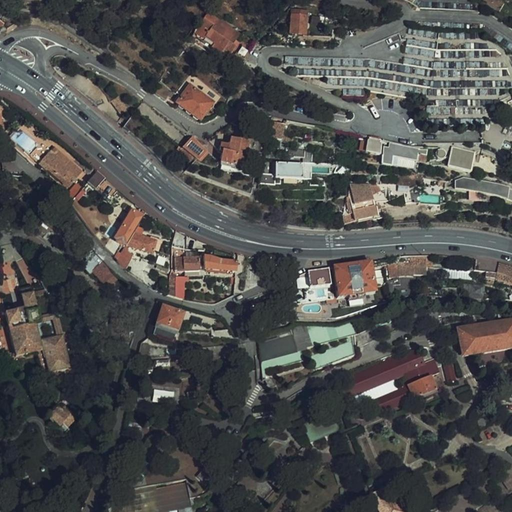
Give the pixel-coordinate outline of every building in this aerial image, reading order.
[(229,58),(235,49),(231,46),(234,42),(240,35),(208,12),(199,24),(210,31),(205,38),(213,44),(210,48),(220,54),(221,52),(229,58)] [(306,36),(308,17),(291,16),(290,35),(306,36)] [(209,49),(210,48),(213,44),(205,38),(210,31),(199,24),(191,36),(209,49)] [(170,61),(174,56),(162,47),(158,53),(170,61)] [(243,60),(236,55),(231,62),(239,67),(243,60)] [(364,94),(419,95),(419,71),(404,71),(390,71),(390,59),(286,57),(286,64),(297,64),(296,77),(331,77),(331,84),(344,85),(343,95),(364,95),(364,94)] [(191,85),(178,103),(200,120),(214,103),(191,85)] [(113,100),(122,114),(127,110),(117,97),(113,100)] [(50,136),(33,122),(28,129),(44,142),(50,136)] [(285,125),(272,122),(269,139),(282,141),(285,125)] [(232,169),(250,172),(253,160),(246,158),(249,136),(242,134),(240,140),(230,139),(229,146),(221,144),(219,152),(222,152),(220,164),(233,166),(232,169)] [(382,141),(370,138),(365,153),(380,156),(382,143),(381,143),(382,141)] [(19,148),(32,160),(40,151),(26,139),(19,148)] [(207,154),(190,139),(182,148),(199,164),(207,154)] [(418,163),(420,152),(394,146),(393,150),(385,148),(381,166),(391,168),(393,158),(418,163)] [(443,149),(441,149),(439,149),(436,152),(435,157),(439,160),(444,160),(446,156),(446,152),(443,149)] [(475,155),(453,149),(448,167),(470,173),(475,155)] [(304,158),(304,151),(294,150),(294,157),(304,158)] [(36,161),(41,165),(49,157),(45,153),(36,161)] [(496,161),(482,156),(477,169),(500,177),(504,167),(495,164),(496,161)] [(41,165),(68,189),(73,184),(76,180),(49,157),(41,165)] [(276,175),(275,178),(302,180),(302,178),(311,179),(311,172),(331,172),(331,164),(306,163),(305,166),(302,166),(302,165),(276,163),(276,175)] [(261,174),(259,184),(275,185),(275,178),(276,175),(261,174)] [(104,181),(97,175),(88,186),(96,192),(104,181)] [(415,177),(398,176),(398,186),(414,187),(415,177)] [(465,190),(466,179),(457,182),(455,190),(465,190)] [(510,189),(466,179),(465,190),(473,192),(482,194),(508,200),(510,189)] [(118,193),(104,181),(96,192),(109,203),(118,193)] [(68,189),(63,195),(71,205),(82,193),(73,184),(68,189)] [(344,217),(352,215),(353,222),(376,218),(371,192),(370,188),(348,192),(344,217)] [(480,202),(482,194),(473,192),(471,200),(480,202)] [(115,239),(126,246),(132,235),(143,217),(132,210),(115,239)] [(353,222),(352,215),(344,217),(345,225),(353,222)] [(118,263),(127,271),(134,257),(127,252),(130,247),(151,254),(153,249),(156,242),(153,241),(132,235),(126,246),(118,263)] [(156,242),(153,249),(159,251),(161,240),(154,238),(153,241),(156,242)] [(183,257),(184,272),(198,271),(198,256),(187,257),(183,257)] [(204,270),(236,272),(237,262),(220,261),(210,256),(204,256),(204,270)] [(175,277),(183,277),(184,272),(183,257),(176,257),(176,271),(175,277)] [(110,270),(99,258),(90,268),(94,271),(92,273),(105,285),(116,274),(110,270)] [(396,263),(389,265),(390,277),(413,277),(414,275),(426,275),(428,259),(413,258),(413,263),(396,263)] [(374,293),(370,263),(334,267),(338,298),(374,293)] [(511,269),(500,265),(495,279),(504,283),(511,286),(511,269)] [(328,269),(308,271),(309,287),(330,285),(328,269)] [(183,277),(175,277),(175,289),(174,297),(179,299),(182,300),(182,281),(184,281),(184,277),(183,277)] [(70,368),(61,336),(56,337),(52,320),(41,323),(39,319),(54,315),(51,300),(35,304),(33,294),(21,297),(23,309),(18,311),(18,313),(5,316),(15,358),(36,353),(42,351),(49,373),(55,372),(70,368)] [(173,342),(183,314),(164,306),(153,335),(173,342)] [(393,311),(373,319),(375,327),(396,320),(393,311)] [(61,336),(56,314),(54,315),(39,319),(41,323),(52,320),(56,337),(61,336)] [(129,321),(112,321),(112,344),(129,344),(129,321)] [(355,333),(352,321),(342,325),(315,324),(276,330),(262,338),(259,344),(261,363),(280,358),(283,366),(302,361),(298,347),(355,333)] [(511,321),(460,331),(464,354),(511,346),(511,321)] [(371,329),(355,335),(357,348),(375,340),(371,329)] [(195,345),(195,352),(196,365),(238,358),(238,350),(246,350),(246,343),(195,345)] [(142,345),(141,351),(140,358),(150,360),(176,355),(176,349),(142,345)] [(413,399),(437,389),(431,376),(440,373),(434,358),(424,363),(418,347),(338,378),(347,399),(377,387),(381,396),(398,389),(395,381),(404,377),(408,385),(413,399)] [(42,351),(36,353),(44,378),(56,375),(55,372),(49,373),(42,351)] [(450,383),(457,380),(451,365),(444,368),(450,383)] [(366,418),(413,399),(408,385),(398,389),(381,396),(359,405),(356,410),(358,417),(366,418)] [(143,404),(180,404),(180,386),(143,386),(143,404)] [(438,393),(437,389),(413,399),(415,402),(438,393)] [(163,414),(164,408),(151,406),(150,412),(163,414)] [(61,412),(57,408),(49,417),(46,420),(57,431),(60,427),(65,432),(76,420),(63,409),(61,412)] [(181,421),(182,414),(168,412),(167,419),(181,421)] [(186,433),(184,427),(172,431),(174,437),(186,433)] [(136,442),(129,441),(127,454),(133,456),(136,442)] [(265,459),(274,472),(285,464),(276,451),(265,459)] [(218,469),(209,462),(197,478),(206,485),(218,469)] [(499,475),(509,490),(511,487),(511,468),(511,467),(499,475)] [(190,511),(184,482),(107,501),(109,511),(166,511),(180,509),(181,511),(190,511)] [(372,494),(373,496),(379,511),(402,511),(404,511),(394,485),(372,494)]
